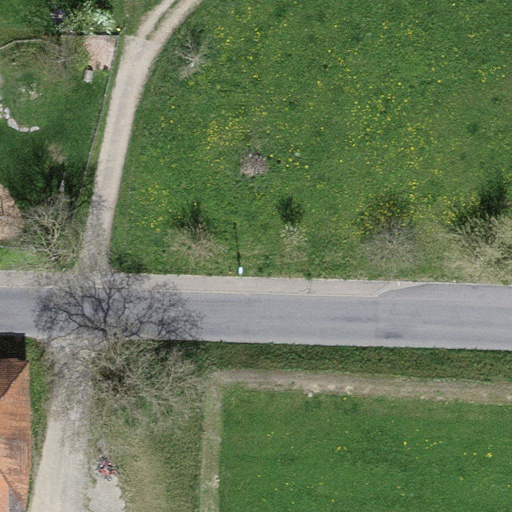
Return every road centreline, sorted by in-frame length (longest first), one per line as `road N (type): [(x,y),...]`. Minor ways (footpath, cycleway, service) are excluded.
road 1 (unclassified): [(0,309),(511,325)]
road 2 (track): [(78,308),(130,50),(176,0)]
